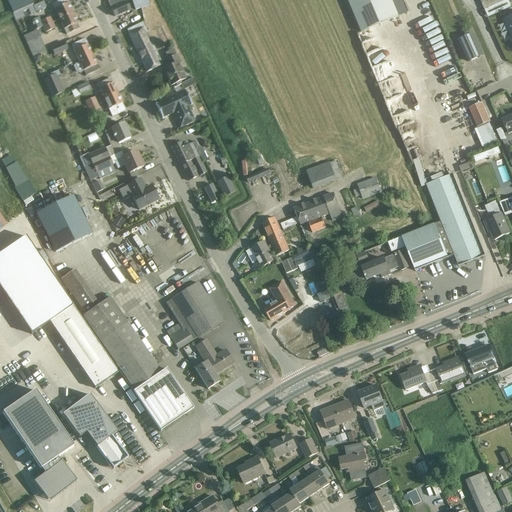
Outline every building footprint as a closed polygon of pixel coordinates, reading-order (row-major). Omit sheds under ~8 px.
[(7,0),(14,13),(13,13),(14,15),(13,16),(34,7),(30,0),(7,0)] [(59,20),(73,13),(68,3),(65,4),(63,0),(52,5),(59,20)] [(115,17),(130,10),(126,2),(124,0),(107,0),(112,8),(111,9),(115,17)] [(141,8),(139,0),(131,0),(135,11),(141,8)] [(139,0),(141,8),(149,6),(147,0),(139,0)] [(401,0),(347,0),(362,33),(399,17),(398,15),(406,12),(401,0)] [(506,0),(479,0),(480,1),(484,10),(506,0)] [(34,7),(13,16),(14,19),(35,10),(36,13),(47,8),(44,2),(34,7)] [(73,13),(59,20),(64,29),(66,34),(80,28),(77,23),(78,23),(73,13)] [(43,27),(53,23),(51,17),(41,22),(39,17),(26,23),(30,32),(43,27)] [(137,50),(153,43),(150,38),(143,22),(127,30),(137,50)] [(53,23),(43,27),(45,32),(55,28),(53,23)] [(37,31),(23,37),(32,57),(46,51),(37,31)] [(467,63),(484,56),(474,33),(458,40),(467,63)] [(78,61),(92,55),(85,39),(71,45),(78,61)] [(64,42),(51,49),(54,56),(68,49),(64,42)] [(153,43),(137,50),(146,72),(162,65),(153,43)] [(171,86),(186,78),(179,62),(181,61),(178,54),(176,55),(173,50),(165,54),(168,59),(164,61),(168,68),(163,70),(165,72),(166,72),(168,77),(167,77),(171,86)] [(92,55),(78,61),(79,62),(73,67),(76,73),(81,74),(83,72),(86,76),(99,70),(92,55)] [(46,76),(48,78),(43,80),(51,98),(64,93),(57,77),(60,76),(58,71),(46,76)] [(97,84),(99,89),(104,100),(118,93),(111,78),(97,84)] [(87,83),(77,87),(80,95),(91,91),(87,83)] [(156,104),(155,104),(162,119),(163,118),(173,113),(180,127),(194,121),(187,107),(191,105),(192,105),(185,90),(184,90),(184,91),(156,104)] [(126,111),(122,103),(118,93),(104,100),(109,110),(112,117),(126,111)] [(88,107),(97,103),(94,97),(85,101),(88,107)] [(97,103),(88,107),(90,113),(100,109),(97,103)] [(478,127),(480,126),(488,123),(489,122),(481,104),(470,109),(478,127)] [(511,131),(511,115),(502,120),(508,134),(511,131)] [(111,129),(105,132),(108,139),(112,148),(119,145),(119,144),(131,138),(124,123),(111,129)] [(511,152),(507,140),(501,142),(510,162),(511,167),(511,152)] [(181,167),(199,158),(198,157),(201,156),(195,142),(184,148),(182,143),(172,147),(181,167)] [(88,154),(80,158),(85,169),(109,158),(105,149),(105,148),(89,155),(88,154)] [(124,157),(114,162),(115,164),(118,170),(124,166),(128,174),(143,167),(136,152),(124,157)] [(12,153),(0,159),(0,160),(20,201),(33,195),(12,153)] [(259,155),(255,157),(259,165),(263,163),(259,155)] [(109,158),(85,169),(85,170),(90,181),(98,177),(100,180),(115,173),(111,166),(113,165),(109,158)] [(199,158),(181,167),(188,181),(206,173),(199,158)] [(302,170),(309,189),(333,180),(326,161),(302,170)] [(336,161),(330,163),(335,179),(341,177),(336,161)] [(462,174),(473,169),(471,162),(459,166),(462,174)] [(267,169),(245,179),(247,184),(266,176),(267,179),(271,178),(267,169)] [(405,247),(415,270),(454,255),(459,267),(484,256),(452,175),(426,185),(441,222),(402,237),(405,247)] [(228,177),(216,182),(224,198),(235,192),(228,177)] [(376,178),(357,185),(359,189),(353,191),(355,197),(361,195),(362,200),(381,193),(378,185),(381,184),(378,178),(376,179),(376,178)] [(127,186),(119,191),(124,201),(132,197),(139,210),(158,200),(151,186),(146,189),(141,179),(127,186)] [(212,185),(204,189),(211,204),(220,199),(212,185)] [(333,194),(293,208),(300,225),(330,214),(333,221),(342,218),(333,194)] [(73,196),(37,213),(55,252),(92,234),(73,196)] [(377,201),(364,207),(367,212),(380,206),(377,201)] [(490,204),(485,206),(488,214),(494,212),(496,217),(485,221),(494,241),(510,234),(501,214),(496,201),(490,204)] [(356,207),(351,210),(356,219),(361,216),(356,207)] [(296,217),(289,220),(292,227),(299,223),(296,217)] [(275,218),(262,223),(276,256),(289,251),(275,218)] [(322,218),(309,223),(312,233),(325,228),(322,218)] [(358,236),(343,244),(346,250),(361,241),(358,236)] [(405,247),(402,237),(388,242),(391,252),(405,247)] [(256,271),(262,268),(274,260),(264,242),(251,249),(258,261),(252,264),(256,271)] [(412,267),(404,250),(394,255),(384,259),(356,270),(360,280),(365,278),(366,280),(380,275),(382,279),(391,275),(388,268),(398,264),(401,272),(412,267)] [(282,262),(286,274),(298,269),(297,267),(313,260),(309,251),(282,262)] [(359,263),(368,259),(366,253),(357,257),(359,263)] [(9,274),(3,278),(39,330),(49,323),(73,307),(46,269),(37,255),(9,274)] [(61,279),(85,315),(83,316),(135,392),(133,393),(155,425),(160,432),(193,409),(189,402),(168,372),(163,376),(110,298),(99,306),(75,270),(73,271),(61,279)] [(269,289),(277,302),(263,309),(270,321),(296,306),(282,282),(269,289)] [(176,348),(221,321),(197,283),(173,299),(166,303),(178,324),(166,332),(176,348)] [(339,310),(347,307),(342,293),(333,296),(339,310)] [(35,360),(44,355),(12,301),(0,308),(0,329),(25,371),(37,364),(35,360)] [(166,306),(156,311),(162,322),(172,317),(166,306)] [(73,307),(49,323),(95,389),(118,373),(73,307)] [(285,346),(309,328),(297,313),(274,332),(285,346)] [(217,355),(206,339),(196,346),(206,362),(219,382),(215,375),(233,363),(225,350),(217,355)] [(497,370),(493,359),(494,359),(489,346),(466,355),(473,375),(487,369),(488,373),(497,370)] [(452,363),(436,369),(430,372),(437,392),(442,390),(440,384),(450,381),(451,382),(465,376),(458,358),(451,361),(452,363)] [(219,382),(206,362),(195,369),(207,389),(219,382)] [(437,392),(430,372),(423,375),(421,368),(400,376),(406,390),(426,382),(428,385),(433,394),(437,392)] [(376,386),(358,393),(364,408),(371,406),(373,410),(384,406),(376,386)] [(59,460),(57,458),(74,446),(73,445),(37,391),(35,389),(2,412),(40,469),(41,469),(44,472),(33,481),(47,500),(48,499),(74,479),(60,460),(59,460)] [(79,438),(86,433),(113,469),(127,458),(111,437),(117,432),(89,395),(62,415),(79,438)] [(348,401),(334,406),(341,424),(355,419),(348,401)] [(341,424),(334,406),(321,412),(328,429),(341,424)] [(372,419),(364,422),(368,435),(371,434),(373,440),(379,438),(372,419)] [(350,440),(357,438),(355,432),(348,434),(350,440)] [(290,434),(270,444),(277,458),(297,449),(290,434)] [(337,437),(339,443),(347,440),(344,434),(337,437)] [(311,439),(299,445),(306,460),(319,454),(311,439)] [(347,457),(339,458),(341,470),(349,469),(351,481),(366,478),(364,469),(368,468),(365,453),(364,454),(362,444),(345,448),(347,457)] [(250,463),(237,469),(244,484),(265,474),(257,457),(249,461),(250,463)] [(320,471),(317,466),(313,470),(316,474),(310,478),(319,491),(329,484),(326,479),(331,476),(326,468),(320,471)] [(383,468),(368,477),(374,489),(390,480),(383,468)] [(484,473),(466,481),(478,511),(503,511),(503,510),(501,510),(495,496),(494,496),(484,473)] [(272,476),(267,479),(269,484),(275,482),(272,476)] [(293,489),(290,491),(291,494),(292,493),(299,504),(309,498),(300,484),(297,480),(296,478),(291,481),(293,483),(293,489)] [(310,478),(300,484),(309,498),(319,491),(310,478)] [(511,500),(506,488),(496,492),(503,507),(511,502),(511,500)] [(404,500),(405,501),(408,501),(410,500),(411,500),(414,506),(421,502),(415,490),(408,494),(408,495),(405,495),(404,497),(404,500)] [(385,491),(367,500),(372,511),(388,511),(394,509),(385,491)] [(291,494),(282,500),(289,511),(292,511),(301,507),(292,493),(291,494)] [(221,511),(212,496),(198,505),(199,507),(189,511),(221,511)] [(229,499),(223,502),(228,511),(235,508),(229,499)] [(256,505),(253,501),(252,499),(236,509),(238,511),(247,511),(246,511),(256,505)] [(289,511),(282,500),(272,507),(275,511),(289,511)]
